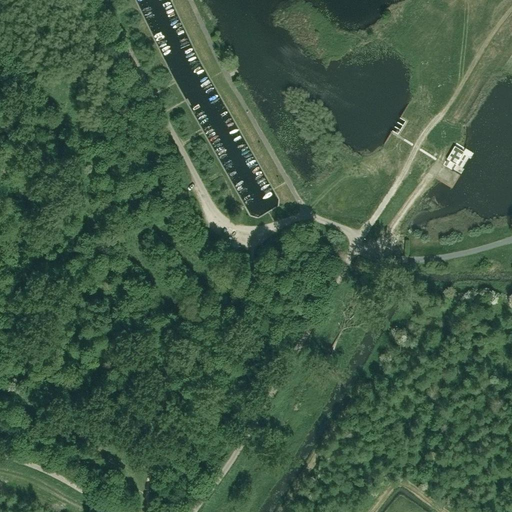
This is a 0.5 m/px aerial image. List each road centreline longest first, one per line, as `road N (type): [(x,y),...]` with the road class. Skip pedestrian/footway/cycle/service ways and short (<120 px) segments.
road 1 (unclassified): [(105,0),(223,218),(256,230),(305,215)]
road 2 (unclassified): [(355,248),(242,443),(191,511)]
